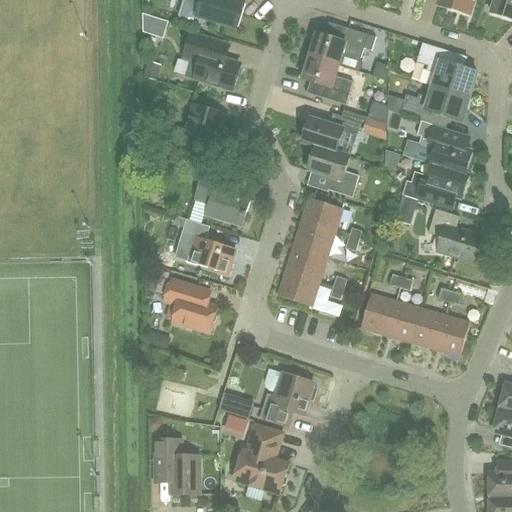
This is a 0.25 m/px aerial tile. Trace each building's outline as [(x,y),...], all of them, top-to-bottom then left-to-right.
[(202,27),(205,19),(236,29),(237,28),(235,27),(242,4),(244,5),(244,4),(232,0),(184,0),(180,17),(182,21),(202,27)] [(440,0),(438,5),(469,15),(473,0),(440,0)] [(511,0),(494,0),(490,13),(511,19),(511,0)] [(363,64),(361,60),(364,49),(372,52),(376,38),(346,28),(342,42),(317,34),(316,36),(312,35),(306,52),(310,54),(309,57),(339,66),(358,72),(361,71),(363,64)] [(183,75),(195,79),(195,80),(231,91),(240,65),(214,56),(218,42),(191,34),(183,59),(188,60),(183,75)] [(419,82),(434,86),(469,98),(477,73),(448,64),(452,53),(422,44),(416,64),(428,67),(427,71),(423,70),(419,82)] [(339,66),(309,57),(302,80),(327,88),(324,99),(346,106),(353,83),(336,77),(339,66)] [(388,67),(377,63),(373,76),(388,82),(388,67)] [(462,122),(469,98),(434,86),(430,98),(419,95),(418,99),(406,96),(400,116),(422,122),(430,125),(433,114),(462,122)] [(194,104),(186,128),(175,124),(167,149),(194,158),(196,152),(212,157),(219,132),(222,133),(227,115),(194,104)] [(302,143),(315,147),(349,157),(356,134),(358,134),(361,123),(338,116),(334,127),(310,119),(302,143)] [(431,166),(435,167),(466,175),(473,153),(466,151),(470,138),(430,125),(422,122),(418,136),(422,137),(419,148),(435,153),(431,166)] [(350,157),(349,157),(315,147),(308,171),(332,179),(328,191),(352,198),(359,177),(345,173),(350,157)] [(470,176),(466,175),(435,167),(431,178),(415,173),(412,184),(407,182),(403,196),(453,212),(457,198),(463,200),(470,176)] [(239,185),(219,179),(203,174),(195,200),(209,205),(205,216),(243,228),(251,201),(236,197),(239,185)] [(309,199),(301,224),(336,235),(343,210),(309,199)] [(456,229),(460,218),(435,210),(428,234),(441,238),(437,252),(474,264),(482,237),(456,229)] [(180,243),(175,258),(190,263),(190,262),(228,274),(236,250),(206,241),(210,227),(187,220),(177,217),(174,225),(184,228),(179,243),(180,243)] [(328,259),(336,235),(301,224),(294,248),(328,259)] [(349,239),(359,242),(363,232),(352,229),(349,239)] [(356,252),(359,242),(349,239),(346,249),(356,252)] [(294,248),(286,273),(320,283),(328,259),(294,248)] [(148,290),(164,295),(170,275),(154,270),(148,290)] [(312,308),(320,283),(286,273),(278,297),(312,308)] [(400,289),(404,278),(393,275),(390,286),(400,289)] [(334,288),(344,291),(347,280),(337,277),(334,288)] [(413,281),(404,278),(400,289),(410,292),(413,281)] [(217,308),(208,305),(212,293),(171,281),(164,302),(170,304),(165,318),(173,320),(172,323),(209,334),(212,324),(217,321),(219,315),(217,310),(217,308)] [(341,301),(344,291),(334,288),(331,297),(341,301)] [(439,300),(449,303),(452,293),(442,289),(439,300)] [(462,296),(452,293),(449,303),(459,306),(462,296)] [(362,329),(387,337),(397,302),(372,295),(362,329)] [(421,309),(397,302),(387,337),(411,344),(421,309)] [(411,344),(435,351),(445,316),(421,309),(411,344)] [(470,324),(445,316),(435,351),(460,358),(470,324)] [(178,380),(184,382),(187,372),(181,370),(178,380)] [(270,392),(277,394),(276,398),(268,395),(260,419),(287,428),(292,413),(304,416),(309,401),(314,402),(318,390),(313,388),(314,384),(270,370),(266,383),(267,389),(270,392)] [(511,387),(506,386),(500,409),(511,411),(511,387)] [(237,415),(249,419),(254,402),(242,399),(237,415)] [(511,411),(500,409),(494,432),(511,436),(511,411)] [(290,476),(287,472),(289,465),(275,460),(283,435),(255,426),(248,452),(244,451),(235,481),(280,495),(282,488),(287,486),(290,476)] [(156,441),(156,484),(171,484),(171,496),(199,496),(199,458),(182,458),(182,441),(156,441)] [(490,497),(490,499),(511,498),(511,462),(498,463),(498,475),(490,475),(490,483),(487,485),(487,494),(490,497)] [(511,511),(511,498),(490,499),(490,501),(487,503),(487,511),(511,511)]
